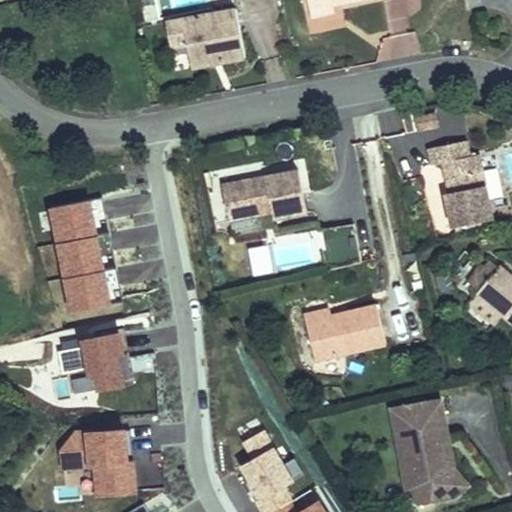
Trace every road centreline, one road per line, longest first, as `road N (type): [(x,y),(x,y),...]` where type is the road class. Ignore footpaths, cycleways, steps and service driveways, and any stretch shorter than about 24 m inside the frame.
road 1 (residential): [(221,511),(195,440),(184,307),(150,126)]
road 2 (residential): [(511,89),(480,73),(429,67),(150,126)]
road 3 (residential): [(150,126),(118,133),(52,123),(0,87)]
